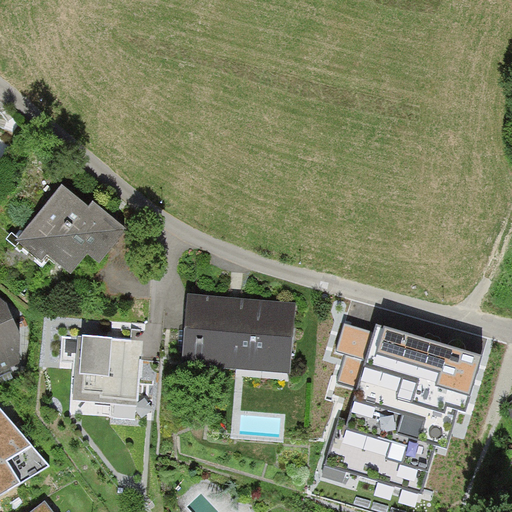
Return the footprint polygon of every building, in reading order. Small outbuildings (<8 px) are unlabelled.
[(43,262),(47,257),(72,277),(87,258),(99,267),(128,232),(94,204),(89,210),(62,188),(18,242),(43,262)] [(182,365),(290,373),(296,302),(188,294),(182,365)] [(0,372),(12,367),(21,363),(22,338),(8,307),(0,299),(0,372)] [(338,384),(407,404),(413,383),(465,398),(475,366),(444,357),(440,370),(420,364),(425,349),(387,338),(390,326),(358,317),(338,384)] [(112,406),(112,416),(152,419),(154,384),(139,383),(142,341),(115,340),(64,337),(63,361),(76,362),(74,403),(112,406)] [(0,498),(51,466),(0,411),(0,498)] [(51,511),(45,503),(33,511),(51,511)]
